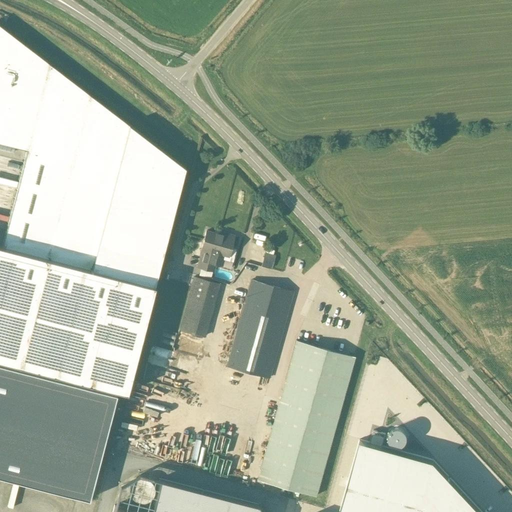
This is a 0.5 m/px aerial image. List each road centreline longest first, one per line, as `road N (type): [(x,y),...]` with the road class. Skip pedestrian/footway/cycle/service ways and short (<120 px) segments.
road 1 (secondary): [(511,439),(175,86)]
road 2 (unknown): [(307,288),(270,403),(260,407),(212,386),(209,373),(242,273),(277,279)]
road 3 (unknown): [(100,511),(108,477),(123,463),(270,500)]
road 4 (unclassified): [(401,393),(511,511)]
road 5 (secondary): [(175,86),(57,0)]
